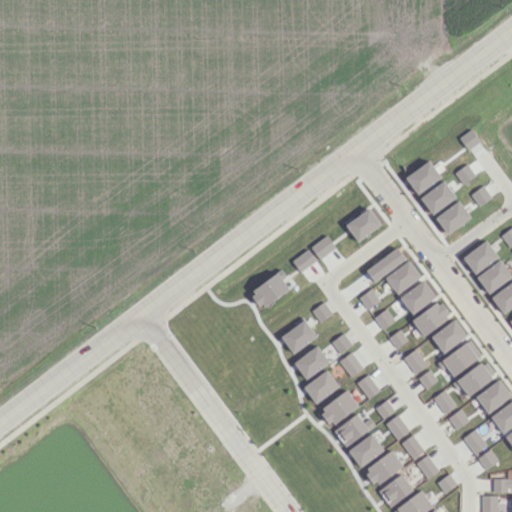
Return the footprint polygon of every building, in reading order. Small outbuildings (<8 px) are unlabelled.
[(511,306),(511,280),(490,296),(502,313),(511,306)] [(451,315),(440,299),(412,319),(423,336),(451,315)] [(466,337),(455,319),(430,334),(442,352),(466,337)] [(436,362),(442,369),(446,366),(452,375),(481,356),(470,339),(436,362)] [(426,364),(415,348),(403,357),(414,373),(426,364)] [(338,360),(350,376),(362,368),(351,351),(338,360)] [(452,382),(457,389),(461,386),(467,395),(495,375),(484,359),(452,382)] [(418,376),(426,387),(436,380),(429,369),(418,376)] [(313,402),(338,388),(328,370),(303,384),(313,402)] [(367,398),(379,390),(368,373),(356,381),(367,398)] [(487,413),(511,396),(498,379),(475,396),(487,413)] [(455,405),(443,389),(432,397),(444,413),(455,405)] [(357,406),(347,390),(318,410),(329,425),(357,406)] [(382,418),(394,410),(386,399),(374,407),(382,418)] [(511,401),(490,413),(500,432),(511,424),(511,401)] [(456,429),(468,420),(460,408),(447,417),(456,429)] [(333,429),(344,446),(368,430),(357,413),(333,429)] [(409,430),(397,413),(385,422),(396,439),(409,430)] [(462,436),(473,453),(486,445),(475,428),(462,436)] [(359,466),(383,449),(371,433),(347,450),(359,466)] [(401,442),(412,458),(423,450),(412,434),(401,442)] [(477,457),(485,469),(497,460),(489,448),(477,457)] [(363,469),(374,485),(402,466),(391,449),(363,469)] [(426,478),(438,470),(428,454),(415,461),(426,478)] [(377,490),(389,506),(412,489),(401,473),(377,490)] [(456,484),(448,473),(436,481),(444,492),(456,484)] [(511,477),(492,478),(493,491),(506,491),(506,490),(511,489),(511,477)] [(393,511),(423,511),(432,505),(420,489),(392,511),(393,511)] [(495,511),(496,495),(481,495),(480,511),(495,511)]
